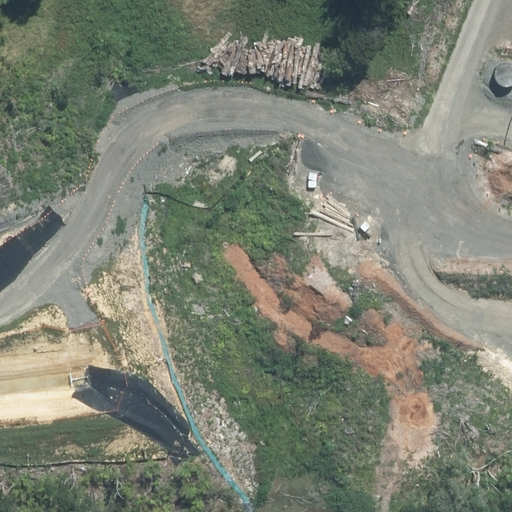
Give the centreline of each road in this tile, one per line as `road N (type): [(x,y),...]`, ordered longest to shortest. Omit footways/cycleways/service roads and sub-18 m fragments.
road 1 (trunk): [(0,263),(446,249),(511,254)]
road 2 (trunk): [(511,318),(0,308)]
